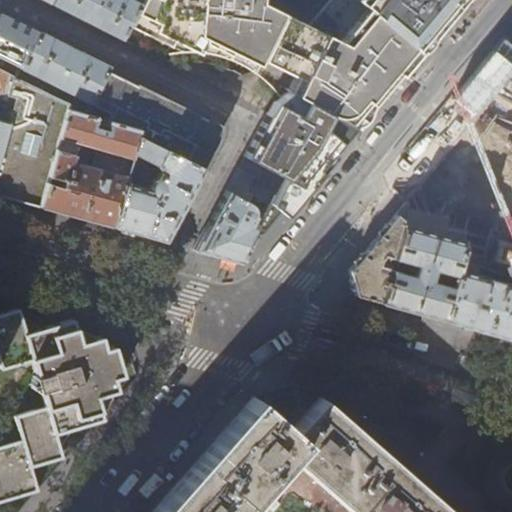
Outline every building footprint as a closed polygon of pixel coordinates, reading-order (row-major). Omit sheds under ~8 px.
[(43,0),(80,18),(122,39),(129,25),(140,0),(43,0)] [(140,0),(129,25),(168,45),(171,40),(198,53),(203,42),(229,55),(231,52),(243,58),(257,65),(260,60),(294,76),(286,94),(352,126),(370,105),(416,50),(356,0),(327,0),(306,26),(261,3),(261,0),(140,0)] [(356,0),(416,50),(431,31),(457,0),(356,0)] [(0,69),(6,72),(5,74),(15,79),(20,68),(90,103),(106,70),(108,65),(72,47),(5,14),(0,11),(0,69)] [(162,98),(106,70),(90,103),(85,114),(93,117),(107,120),(137,129),(135,136),(202,167),(218,138),(211,135),(216,125),(162,98)] [(0,194),(37,205),(65,109),(66,105),(15,79),(5,74),(0,71),(0,194)] [(511,75),(506,82),(465,233),(463,239),(458,258),(507,272),(504,281),(455,267),(441,319),(474,328),(511,338),(511,75)] [(455,267),(458,258),(463,239),(414,226),(419,211),(447,219),(445,228),(465,233),(506,82),(479,114),(439,162),(424,180),(406,202),(379,301),(397,306),(418,312),(441,319),(455,267)] [(266,111),(243,155),(283,178),(269,203),(255,228),(253,232),(260,236),(352,126),(286,94),(273,104),(272,104),(267,112),(266,111)] [(105,129),(91,125),(93,117),(85,114),(65,109),(37,205),(52,209),(66,213),(95,221),(109,226),(122,180),(130,153),(135,136),(137,129),(107,120),(105,129)] [(221,132),(221,130),(221,128),(219,126),(217,124),(216,125),(211,135),(218,138),(219,137),(219,135),(220,134),(221,132)] [(135,136),(130,153),(155,160),(160,168),(158,172),(152,169),(150,174),(153,176),(152,177),(150,181),(148,185),(148,187),(122,180),(109,226),(136,233),(148,236),(162,240),(180,208),(202,167),(135,136)] [(255,228),(247,224),(252,215),(253,213),(253,207),(251,204),(250,202),(248,201),(252,193),(269,203),(276,189),(283,178),(243,155),(192,249),(225,258),(237,262),(253,232),(255,228)] [(379,301),(406,202),(382,230),(349,270),(352,282),(355,295),(366,298),(379,301)] [(0,363),(1,368),(23,361),(31,331),(23,334),(17,309),(0,313),(0,363)] [(31,331),(23,361),(31,359),(37,376),(34,377),(33,379),(32,381),(32,385),(34,387),(36,389),(38,390),(41,389),(46,406),(15,416),(17,420),(53,432),(100,417),(93,394),(114,388),(110,376),(120,374),(112,345),(102,348),(99,336),(78,342),(71,319),(31,331)] [(266,511),(303,471),(349,511),(449,511),(320,398),(291,432),(256,401),(253,399),(223,432),(176,486),(152,511),(266,511)] [(61,456),(53,432),(17,420),(22,439),(0,445),(0,500),(36,490),(29,465),(61,456)]
